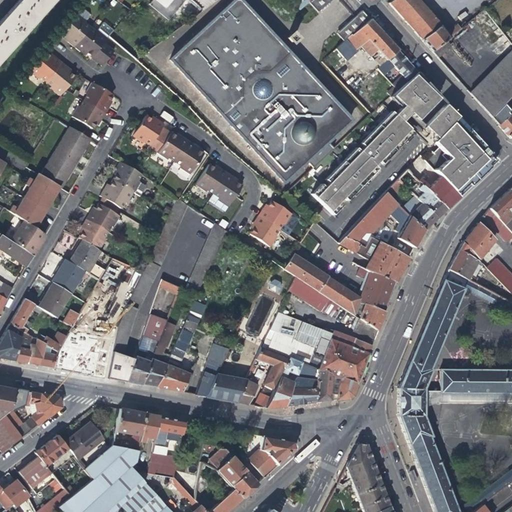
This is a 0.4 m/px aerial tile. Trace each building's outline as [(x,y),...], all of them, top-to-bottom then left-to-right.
[(0,57),(51,0),(18,0),(0,20),(0,57)] [(197,14),(216,0),(152,0),(162,8),(170,0),(184,0),(185,0),(184,2),(197,14)] [(230,126),(281,182),(305,160),(308,165),(329,146),(325,142),(348,120),(298,66),(295,68),(283,56),(286,53),(237,0),(232,0),(168,59),(219,115),(229,106),(240,117),(230,126)] [(313,0),(308,4),(316,13),(332,0),(313,0)] [(445,32),(415,0),(391,0),(388,3),(407,24),(431,51),(432,50),(443,41),(459,29),(456,26),(451,31),(449,29),(445,32)] [(58,31),(63,35),(68,40),(66,42),(73,47),(88,27),(82,22),(87,16),(87,13),(79,6),(58,31)] [(386,61),(387,60),(397,52),(381,34),(369,20),(361,12),(339,32),(346,40),(343,42),(335,49),(345,60),(356,51),(355,49),(359,46),(370,57),(376,51),(386,61)] [(94,32),(88,27),(73,47),(78,52),(80,49),(85,53),(100,66),(111,52),(101,44),(107,37),(112,31),(103,23),(97,31),(96,30),(94,32)] [(346,40),(339,32),(336,35),(343,42),(346,40)] [(449,49),(443,41),(432,50),(431,51),(437,58),(449,49)] [(342,63),(345,60),(335,49),(332,52),(342,63)] [(38,76),(44,81),(60,62),(54,57),(52,60),(47,55),(42,52),(27,70),(37,78),(38,76)] [(387,60),(402,76),(391,85),(393,87),(396,91),(406,82),(407,81),(416,73),(404,60),(397,52),(387,60)] [(298,66),(286,53),(283,56),(295,68),(298,66)] [(470,95),(473,98),(482,90),(498,109),(511,97),(511,54),(479,83),(468,92),(470,95)] [(73,77),(69,74),(64,69),(66,67),(60,62),(44,81),(50,86),(48,88),(58,96),(73,77)] [(361,81),(367,90),(382,79),(375,71),(361,81)] [(439,99),(416,73),(407,81),(406,82),(396,91),(391,96),(402,107),(400,110),(394,115),(391,112),(359,143),(362,146),(358,151),(354,148),(323,178),(326,181),(321,186),(318,183),(308,193),(328,214),(338,204),(335,200),(339,196),(343,199),(375,168),(371,165),(376,161),(379,164),(411,133),(400,122),(409,114),(416,121),(439,99)] [(86,96),(83,101),(104,114),(108,108),(105,106),(108,101),(111,96),(91,83),(84,94),(86,96)] [(393,87),(386,93),(389,97),(391,96),(396,91),(393,87)] [(489,117),(498,109),(482,90),(473,98),(480,106),(489,117)] [(402,107),(391,96),(389,97),(389,98),(400,110),(402,107)] [(422,128),(445,106),(442,102),(439,99),(416,121),(409,114),(400,122),(411,133),(426,149),(434,140),(422,128)] [(100,121),(104,114),(83,101),(79,107),(77,106),(70,117),(91,129),(94,124),(97,119),(100,121)] [(229,106),(219,115),(230,126),(240,117),(229,106)] [(422,128),(434,140),(456,118),(445,106),(422,128)] [(511,138),(511,117),(511,118),(509,115),(511,112),(509,110),(506,112),(502,107),(490,118),(505,134),(506,136),(507,135),(509,138),(511,138)] [(435,173),(439,177),(458,197),(496,161),(459,116),(434,140),(450,158),(435,173)] [(163,124),(156,120),(154,123),(149,119),(145,117),(132,135),(143,142),(144,141),(150,144),(159,130),(163,124)] [(69,129),(54,153),(74,165),(82,152),(89,141),(69,129)] [(156,152),(168,135),(159,130),(150,144),(148,147),(156,152)] [(168,158),(174,161),(188,141),(181,137),(180,140),(174,136),(169,133),(168,135),(156,152),(167,159),(168,158)] [(194,146),(188,141),(174,161),(180,165),(178,167),(189,174),(203,155),(197,151),(193,148),(194,146)] [(332,149),(329,146),(308,165),(311,168),(332,149)] [(66,178),(74,165),(54,153),(39,177),(57,187),(59,189),(66,178)] [(140,175),(132,170),(120,163),(116,169),(119,171),(116,176),(113,182),(133,194),(138,197),(145,186),(136,181),(140,175)] [(212,194),(226,174),(219,169),(217,172),(212,168),(207,165),(194,185),(205,192),(206,190),(212,194)] [(26,179),(53,194),(56,189),(57,187),(39,177),(31,172),(29,174),(26,179)] [(230,180),(232,178),(226,174),(212,194),(218,198),(217,200),(227,207),(240,187),(235,183),(230,180)] [(425,183),(422,185),(445,209),(458,197),(439,177),(429,187),(425,183)] [(6,211),(22,222),(25,223),(32,228),(39,218),(43,211),(49,201),(53,194),(26,179),(20,188),(12,202),(6,211)] [(396,181),(383,193),(392,202),(404,189),(396,181)] [(100,197),(102,198),(107,201),(121,209),(127,198),(130,200),(133,194),(113,182),(110,187),(106,192),(104,190),(100,197)] [(409,193),(415,198),(436,218),(445,209),(422,185),(420,183),(409,193)] [(511,204),(511,195),(507,190),(498,198),(488,209),(502,225),(511,216),(511,215),(507,210),(511,204)] [(417,240),(422,231),(411,220),(402,211),(392,202),(383,193),(369,209),(341,237),(353,242),(362,232),(364,233),(370,232),(388,214),(401,227),(396,239),(413,248),(417,240)] [(175,198),(142,272),(155,277),(186,205),(175,198)] [(415,198),(404,209),(413,218),(411,220),(422,231),(436,218),(415,198)] [(264,213),(261,211),(257,217),(278,231),(282,224),(284,225),(290,215),(271,202),(267,208),(264,213)] [(119,217),(103,208),(98,205),(96,209),(92,215),(89,214),(86,220),(107,233),(110,227),(112,228),(119,217)] [(402,211),(411,220),(413,218),(404,209),(402,211)] [(504,242),(511,235),(502,225),(488,209),(484,213),(481,217),(504,242)] [(511,216),(502,225),(511,235),(511,216)] [(274,236),(278,231),(257,217),(253,222),(256,224),(252,231),(248,235),(269,248),(276,237),(274,236)] [(78,239),(81,240),(95,249),(98,251),(105,240),(103,239),(107,233),(86,220),(82,227),(84,228),(81,234),(78,239)] [(10,243),(30,257),(35,248),(43,235),(32,228),(25,223),(22,222),(10,243)] [(470,232),(461,243),(477,259),(491,240),(476,223),(470,232)] [(214,224),(184,290),(196,295),(224,231),(214,224)] [(24,267),(30,257),(10,243),(0,236),(0,297),(5,300),(11,290),(0,282),(0,250),(6,255),(24,267)] [(368,261),(364,269),(394,282),(398,274),(407,258),(370,238),(364,248),(353,242),(341,237),(337,244),(368,261)] [(75,251),(68,263),(82,271),(90,276),(97,280),(103,270),(91,263),(88,261),(95,249),(81,240),(75,251)] [(481,263),(477,259),(461,243),(460,245),(454,255),(446,270),(465,280),(473,284),(475,278),(469,274),(474,263),(477,266),(481,263)] [(91,263),(98,251),(95,249),(88,261),(91,263)] [(282,270),(296,279),(313,290),(340,307),(353,316),(354,314),(358,303),(363,305),(383,312),(390,292),(394,282),(364,269),(362,268),(359,271),(361,272),(367,275),(364,283),(358,297),(355,296),(327,277),(292,255),(282,270)] [(511,296),(511,277),(494,259),(485,268),(511,296)] [(51,283),(52,284),(68,293),(82,271),(68,263),(64,260),(58,271),(51,283)] [(106,276),(116,279),(119,270),(109,266),(106,276)] [(465,280),(446,270),(442,279),(462,289),(465,280)] [(142,272),(116,327),(112,343),(105,378),(116,380),(120,380),(124,381),(133,358),(126,356),(121,354),(134,309),(136,311),(155,277),(142,272)] [(356,279),(364,283),(367,275),(361,272),(359,277),(357,277),(356,279)] [(328,275),(327,277),(355,296),(357,293),(328,275)] [(84,303),(97,280),(90,276),(77,299),(84,303)] [(278,294),(283,284),(272,278),(267,288),(278,294)] [(306,301),(307,300),(313,290),(296,279),(290,291),(306,301)] [(428,368),(461,290),(462,289),(442,279),(396,387),(396,416),(398,422),(409,451),(432,511),(454,511),(453,508),(427,438),(429,437),(422,417),(422,405),(422,392),(422,390),(431,369),(428,368)] [(175,295),(178,288),(173,285),(159,280),(157,287),(175,295)] [(478,296),(511,314),(511,304),(501,298),(473,284),(465,280),(462,289),(461,290),(478,296)] [(54,317),(68,293),(52,284),(46,294),(37,307),(42,310),(54,317)] [(333,317),(340,307),(313,290),(307,300),(333,317)] [(19,330),(31,310),(34,305),(23,299),(11,319),(8,324),(19,330)] [(358,303),(354,314),(359,316),(363,305),(358,303)] [(38,314),(42,310),(37,307),(34,305),(31,310),(38,314)] [(359,316),(354,314),(353,316),(354,317),(375,330),(379,320),(383,312),(363,305),(359,316)] [(62,322),(70,327),(74,320),(77,315),(69,310),(62,322)] [(188,313),(165,365),(154,387),(171,390),(180,392),(188,374),(175,369),(198,318),(188,313)] [(124,381),(132,383),(140,384),(162,328),(165,322),(149,316),(144,329),(133,358),(124,381)] [(373,336),(375,330),(354,317),(351,323),(355,325),(352,332),(372,340),(373,336)] [(80,322),(74,320),(70,327),(65,336),(76,338),(80,322)] [(275,320),(268,331),(299,343),(313,348),(314,349),(320,335),(290,324),(289,326),(275,320)] [(19,330),(8,324),(0,337),(0,357),(2,358),(12,360),(16,346),(18,340),(22,332),(19,330)] [(103,342),(112,343),(116,327),(107,326),(103,342)] [(172,332),(162,328),(140,384),(148,386),(154,387),(165,365),(161,364),(156,362),(159,354),(160,355),(161,354),(164,347),(165,347),(172,332)] [(264,340),(296,352),(299,343),(268,331),(264,340)] [(45,337),(41,343),(43,344),(56,352),(64,338),(56,334),(52,341),(45,337)] [(30,345),(29,347),(25,363),(33,364),(38,365),(43,344),(41,343),(35,340),(34,346),(30,345)] [(293,361),(296,352),(264,340),(260,348),(287,359),(293,361)] [(299,343),(296,352),(293,361),(299,363),(316,370),(332,376),(337,378),(355,385),(357,378),(359,374),(320,360),(321,359),(317,357),(318,354),(316,354),(315,357),(310,355),(313,348),(299,343)] [(56,352),(43,344),(38,365),(45,366),(52,368),(55,357),(56,352)] [(18,347),(16,346),(12,360),(17,361),(25,363),(29,347),(22,345),(18,347)] [(70,353),(69,359),(80,362),(77,372),(92,375),(97,351),(77,347),(76,354),(70,353)] [(213,347),(193,394),(197,395),(203,396),(213,376),(214,375),(216,371),(218,366),(220,363),(225,352),(213,347)] [(275,374),(279,375),(287,359),(260,348),(253,360),(277,369),(275,374)] [(225,352),(220,363),(225,365),(227,362),(228,363),(231,364),(233,366),(238,355),(226,349),(225,352)] [(165,355),(161,354),(160,355),(159,354),(156,362),(161,364),(165,355)] [(69,359),(55,357),(52,368),(66,370),(77,372),(80,362),(69,359)] [(285,372),(294,375),(299,363),(293,361),(287,359),(279,375),(272,390),(263,408),(272,407),(282,406),(291,382),(282,379),(285,372)] [(224,373),(228,363),(227,362),(225,365),(220,363),(218,366),(216,371),(224,373)] [(291,382),(282,406),(296,404),(313,402),(316,370),(299,363),(294,375),(291,382)] [(337,378),(332,376),(316,370),(313,402),(324,401),(340,399),(349,398),(355,385),(337,378)] [(511,371),(439,370),(438,392),(438,394),(511,395),(511,371)] [(244,380),(225,377),(214,375),(213,376),(203,396),(219,399),(234,402),(243,383),(244,380)] [(255,388),(243,383),(234,402),(247,405),(255,388)] [(254,406),(263,408),(272,390),(262,386),(260,393),(259,392),(252,406),(254,406)] [(0,416),(2,415),(8,412),(12,390),(3,388),(2,392),(0,391),(0,416)] [(20,392),(12,390),(8,412),(12,410),(23,405),(25,393),(20,392)] [(438,392),(422,392),(422,405),(439,402),(511,403),(511,395),(438,394),(438,392)] [(30,393),(28,403),(34,404),(37,413),(30,417),(36,426),(45,419),(59,408),(56,399),(30,393)] [(28,403),(30,417),(37,413),(34,404),(28,403)] [(22,423),(12,410),(8,412),(2,415),(20,438),(36,426),(30,417),(22,423)] [(142,414),(128,412),(118,410),(110,446),(136,451),(142,414)] [(148,437),(153,438),(157,417),(151,416),(142,414),(136,451),(146,453),(148,437)] [(0,416),(0,439),(7,448),(20,438),(2,415),(0,416)] [(169,419),(157,417),(153,438),(152,445),(162,447),(163,441),(168,442),(170,434),(179,435),(182,422),(169,419)] [(79,432),(63,444),(73,456),(77,460),(103,439),(89,423),(79,432)] [(242,439),(249,444),(251,435),(243,433),(242,439)] [(45,443),(33,454),(36,458),(49,475),(73,456),(63,444),(56,436),(45,443)] [(345,468),(355,495),(380,486),(370,458),(365,445),(357,444),(345,468)] [(169,511),(143,482),(133,471),(136,451),(110,446),(84,470),(93,481),(69,499),(58,508),(61,511),(169,511)] [(151,451),(151,454),(175,458),(177,450),(156,447),(155,452),(151,451)] [(205,467),(211,471),(217,466),(230,457),(224,451),(216,451),(205,461),(205,467)] [(257,451),(246,461),(262,478),(268,473),(273,468),(257,451)] [(151,454),(148,474),(152,474),(157,475),(164,477),(172,478),(175,458),(151,454)] [(217,466),(211,471),(213,471),(231,490),(240,498),(251,488),(262,478),(246,461),(240,454),(238,457),(242,461),(238,466),(230,457),(217,466)] [(30,490),(49,475),(36,458),(25,466),(17,474),(30,490)] [(511,468),(467,502),(453,508),(454,511),(468,511),(479,504),(504,485),(511,478),(511,468)] [(143,482),(152,474),(148,474),(133,471),(143,482)] [(164,477),(189,504),(193,501),(172,478),(164,477)] [(57,493),(61,489),(54,481),(50,484),(57,493)] [(6,487),(0,492),(2,495),(12,507),(13,508),(26,497),(13,482),(6,487)] [(510,492),(504,485),(479,504),(481,507),(496,496),(500,501),(510,492)] [(355,495),(362,511),(377,511),(389,508),(384,495),(380,486),(355,495)] [(231,490),(212,507),(206,511),(225,511),(236,502),(240,498),(231,490)] [(63,492),(44,507),(47,511),(52,511),(58,508),(69,499),(63,492)] [(0,506),(4,511),(5,511),(12,507),(2,495),(0,496),(0,506)] [(33,511),(28,501),(20,505),(23,511),(33,511)] [(203,511),(193,501),(189,504),(194,509),(191,511),(203,511)]
